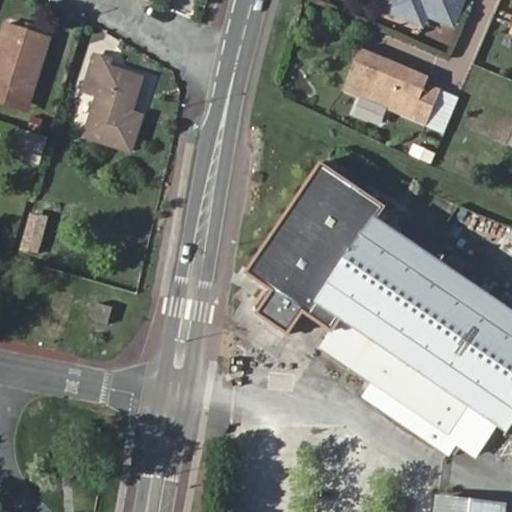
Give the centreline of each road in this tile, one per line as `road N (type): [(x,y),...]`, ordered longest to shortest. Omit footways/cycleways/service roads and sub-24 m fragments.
road 1 (tertiary): [(235,51),(157,397)]
road 2 (tertiary): [(185,402),(235,51)]
road 3 (tertiary): [(157,397),(0,363)]
